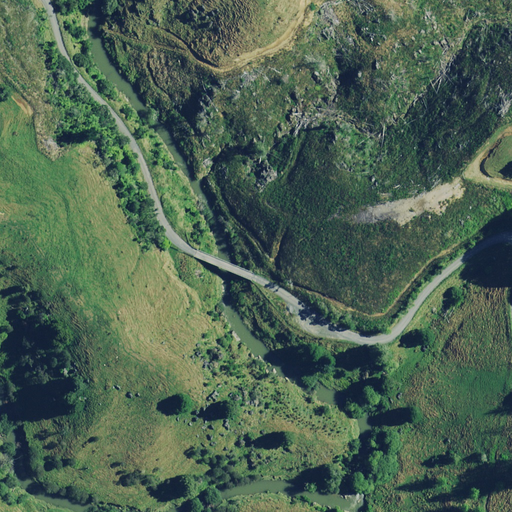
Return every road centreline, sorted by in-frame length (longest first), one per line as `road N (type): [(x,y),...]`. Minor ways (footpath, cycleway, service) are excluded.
road 1 (unclassified): [(511,237),(501,231),(470,249),(373,333),(338,328),(149,227),(110,119),(55,64),(31,0)]
road 2 (unclassified): [(511,378),(494,300),(511,239)]
